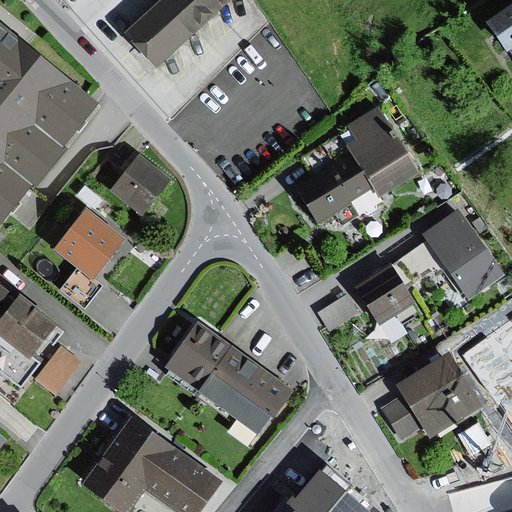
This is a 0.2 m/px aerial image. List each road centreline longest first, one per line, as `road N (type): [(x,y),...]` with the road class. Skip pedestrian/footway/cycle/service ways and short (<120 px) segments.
road 1 (residential): [(226,216),(185,259),(10,511)]
road 2 (residential): [(226,216),(332,387),(417,503)]
road 3 (residential): [(40,0),(226,216)]
